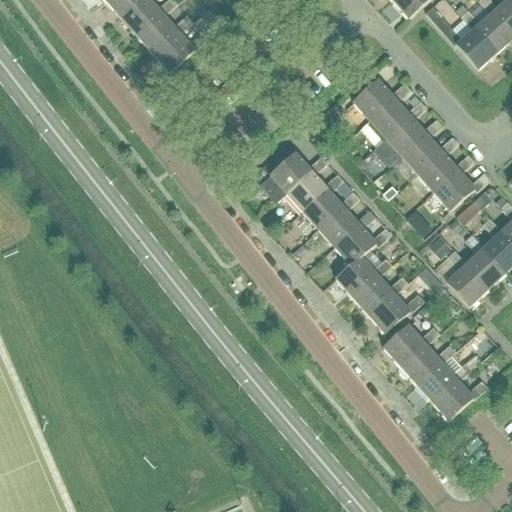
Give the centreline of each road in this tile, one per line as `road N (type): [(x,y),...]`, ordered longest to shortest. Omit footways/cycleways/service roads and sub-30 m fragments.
road 1 (secondary): [(362,511),(0,65)]
road 2 (residential): [(450,511),(179,171)]
road 3 (residential): [(179,171),(42,0)]
road 4 (residential): [(363,13),(470,136),(493,141),(511,125)]
